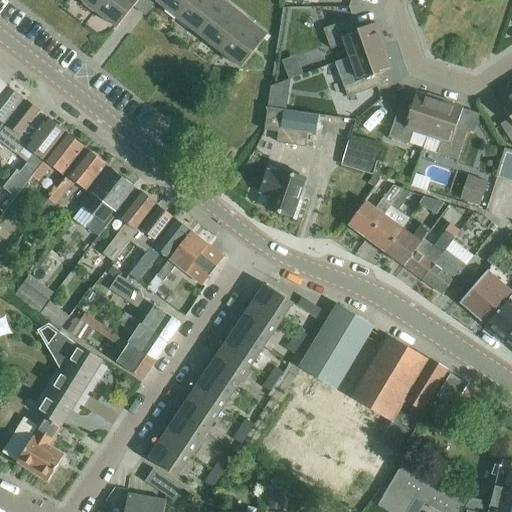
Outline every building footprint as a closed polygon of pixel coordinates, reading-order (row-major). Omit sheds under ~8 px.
[(106,0),(81,0),(97,12),(106,0)] [(130,14),(111,0),(106,0),(97,12),(118,29),(130,14)] [(111,0),(130,14),(140,0),(111,0)] [(153,0),(173,15),(185,1),(183,0),(153,0)] [(184,0),(185,1),(207,18),(219,3),(214,0),(184,0)] [(196,33),(207,18),(185,1),(173,15),(196,33)] [(242,21),(219,3),(207,18),(230,36),(242,21)] [(196,33),(219,51),(230,36),(207,18),(196,33)] [(331,49),(343,45),(348,58),(349,59),(386,46),(381,33),(380,33),(376,23),(358,30),(354,19),(324,29),(331,49)] [(265,39),(242,21),(230,36),(253,54),(265,39)] [(242,68),(253,54),(230,36),(219,51),(242,68)] [(348,58),(336,63),(348,98),(378,87),(374,76),(393,69),(389,59),(391,59),(386,46),(349,59),(348,58)] [(0,136),(16,116),(12,113),(23,100),(7,88),(0,96),(0,136)] [(511,91),(508,94),(509,96),(500,102),(511,118),(501,125),(511,142),(511,91)] [(414,132),(428,137),(440,99),(427,95),(427,96),(417,93),(411,112),(399,108),(389,138),(409,144),(414,132)] [(440,99),(428,137),(442,142),(438,154),(458,161),(464,145),(468,131),(457,127),(463,108),(453,105),(454,103),(440,99)] [(0,140),(11,149),(39,113),(25,103),(16,116),(0,136),(0,140)] [(279,134),(278,143),(285,144),(305,147),(307,132),(316,134),(319,118),(320,118),(320,115),(267,108),(266,110),(268,110),(265,131),(279,134)] [(27,140),(24,145),(17,154),(28,162),(3,195),(13,203),(33,177),(45,161),(46,160),(57,145),(65,135),(47,120),(30,143),(27,140)] [(57,145),(46,160),(45,161),(33,177),(40,182),(52,167),(63,176),(84,149),(65,135),(57,145)] [(342,165),(374,174),(382,151),(349,141),(342,165)] [(511,151),(505,149),(496,177),(498,178),(499,176),(511,180),(511,151)] [(56,207),(72,186),(75,182),(87,191),(106,166),(87,152),(68,177),(65,181),(49,201),(56,207)] [(278,173),(268,169),(267,171),(268,172),(261,193),(271,196),(267,209),(295,219),(302,200),(298,199),(305,180),(279,170),(278,173)] [(112,171),(93,195),(83,207),(96,217),(88,228),(100,237),(115,218),(111,215),(133,187),(112,171)] [(487,183),(468,177),(460,200),(479,206),(487,183)] [(404,190),(403,189),(395,186),(384,201),(382,199),(374,209),(365,202),(348,225),(367,239),(404,190)] [(411,219),(399,211),(411,193),(404,190),(367,239),(385,253),(402,231),(411,219)] [(140,230),(149,218),(158,206),(139,192),(120,217),(130,225),(106,256),(115,262),(132,240),(140,230)] [(425,197),(420,204),(437,215),(444,204),(425,197)] [(174,219),(158,206),(149,218),(140,230),(132,240),(141,247),(129,264),(136,269),(140,264),(141,264),(174,219)] [(467,242),(479,251),(496,228),(484,218),(467,242)] [(160,253),(170,260),(191,232),(174,219),(141,264),(131,276),(139,282),(160,253)] [(385,253),(404,267),(423,240),(430,232),(422,226),(412,239),(402,231),(385,253)] [(203,286),(224,258),(191,232),(170,260),(148,288),(156,294),(177,266),(203,286)] [(433,248),(423,240),(404,267),(423,281),(443,255),(445,251),(455,239),(445,232),(433,248)] [(443,255),(423,281),(442,295),(452,280),(454,282),(466,268),(446,252),(443,255)] [(154,305),(144,298),(141,290),(120,275),(121,273),(113,267),(110,272),(118,277),(110,290),(147,314),(154,305)] [(31,275),(15,297),(39,315),(55,293),(31,275)] [(461,303),(488,326),(511,300),(484,276),(461,303)] [(265,315),(280,293),(266,284),(253,303),(251,306),(265,315)] [(86,314),(89,315),(99,299),(89,292),(78,308),(86,314)] [(265,315),(280,325),(294,303),(280,293),(265,315)] [(297,305),(317,319),(323,311),(303,297),(297,305)] [(511,298),(511,300),(488,326),(493,331),(493,335),(502,343),(506,342),(511,347),(511,298)] [(248,311),(251,306),(253,303),(248,299),(243,307),(248,311)] [(51,302),(41,315),(60,330),(70,317),(51,302)] [(302,366),(350,396),(388,334),(340,305),(302,366)] [(251,306),(248,311),(237,328),(251,337),(265,315),(251,306)] [(155,307),(143,325),(142,326),(169,344),(182,325),(155,307)] [(145,381),(157,362),(130,344),(89,315),(86,314),(81,321),(126,350),(118,363),(145,381)] [(130,344),(157,362),(169,344),(142,326),(143,325),(127,314),(121,324),(137,334),(130,344)] [(251,337),(265,346),(280,325),(265,315),(251,337)] [(38,412),(62,427),(104,360),(80,346),(79,346),(49,324),(38,331),(62,373),(38,412)] [(251,337),(237,328),(225,345),(222,349),(236,359),(251,337)] [(286,348),(296,355),(308,335),(299,330),(286,348)] [(431,359),(430,359),(388,333),(388,334),(350,396),(367,406),(355,424),(382,441),(394,422),(402,409),(402,408),(405,403),(407,400),(431,359)] [(236,359),(250,368),(265,346),(251,337),(236,359)] [(219,354),(222,349),(225,345),(220,342),(214,350),(219,354)] [(222,349),(219,354),(208,371),(222,381),(236,359),(222,349)] [(431,359),(407,400),(423,410),(449,369),(431,358),(430,359),(431,359)] [(222,381),(236,390),(250,368),(236,359),(222,381)] [(263,387),(272,392),(285,373),(276,367),(263,387)] [(208,371),(196,389),(193,393),(207,402),(222,381),(208,371)] [(451,374),(437,396),(455,407),(461,398),(478,410),(488,395),(470,384),(469,385),(451,374)] [(207,402),(221,412),(236,390),(222,381),(207,402)] [(191,385),(185,393),(190,397),(193,393),(196,389),(191,385)] [(193,393),(190,397),(179,415),(193,424),(207,402),(193,393)] [(193,424),(207,434),(221,412),(207,402),(193,424)] [(179,415),(167,432),(164,436),(178,446),(193,424),(179,415)] [(40,428),(24,418),(3,453),(18,463),(49,483),(65,457),(50,447),(61,429),(46,419),(40,428)] [(234,439),(243,445),(256,425),(247,419),(234,439)] [(193,424),(178,446),(192,455),(207,434),(193,424)] [(162,428),(156,437),(162,440),(164,436),(167,432),(162,428)] [(164,436),(162,440),(149,458),(164,468),(178,446),(164,436)] [(383,443),(373,459),(394,471),(403,455),(383,443)] [(164,468),(178,477),(192,455),(178,446),(164,468)] [(206,482),(214,488),(231,462),(223,457),(206,482)] [(472,499),(469,497),(405,460),(374,511),(408,511),(416,498),(439,511),(475,511),(465,509),(472,499)] [(475,511),(511,511),(511,468),(501,466),(491,507),(482,505),(483,501),(469,497),(472,499),(465,509),(475,511)] [(146,482),(175,502),(184,489),(155,469),(146,482)] [(129,494),(131,477),(123,475),(110,495),(127,498),(129,494)] [(267,508),(284,511),(289,482),(273,479),(267,508)] [(165,511),(167,500),(129,494),(125,511),(165,511)]
